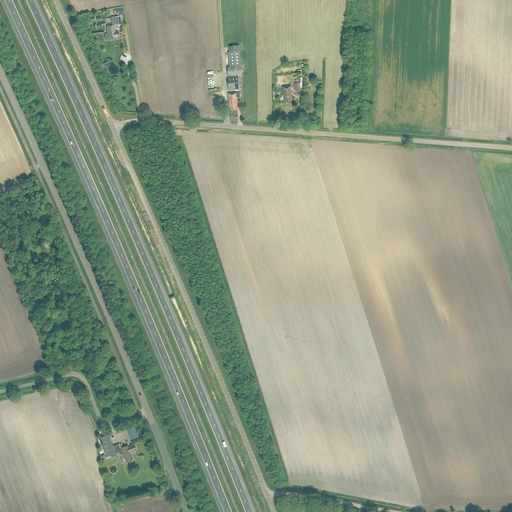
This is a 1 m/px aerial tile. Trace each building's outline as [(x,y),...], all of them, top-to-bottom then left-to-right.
[(115,32),(114,26),(107,27),(107,34),(105,35),(105,40),(115,39),(115,38),(119,37),(119,32),(115,32)] [(228,77),(242,76),(242,70),(240,52),(239,46),(229,47),(230,53),(228,53),(229,68),(227,68),(228,77)] [(227,78),(229,91),(239,90),(238,76),(227,78)] [(303,83),(298,83),(298,80),(295,80),(294,80),(294,84),(295,91),(301,91),(301,88),(303,88),(303,83)] [(291,93),(291,86),(283,87),(284,95),(285,102),(292,101),(291,95),(291,93)] [(228,94),(230,110),(238,109),(237,98),(240,98),(239,93),(228,94)] [(99,438),(107,457),(122,451),(126,463),(132,460),(129,452),(136,450),(134,445),(127,448),(127,446),(120,449),(118,444),(113,446),(109,435),(99,438)]
